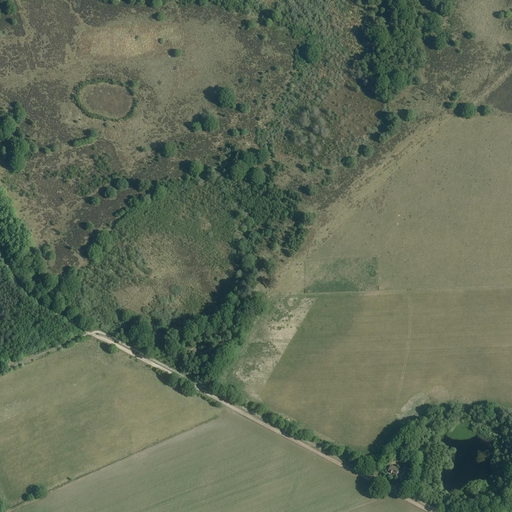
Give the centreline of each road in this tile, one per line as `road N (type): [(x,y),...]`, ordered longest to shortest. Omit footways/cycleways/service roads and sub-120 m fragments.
road 1 (track): [(433,511),(91,333)]
road 2 (track): [(91,333),(20,289),(0,253)]
